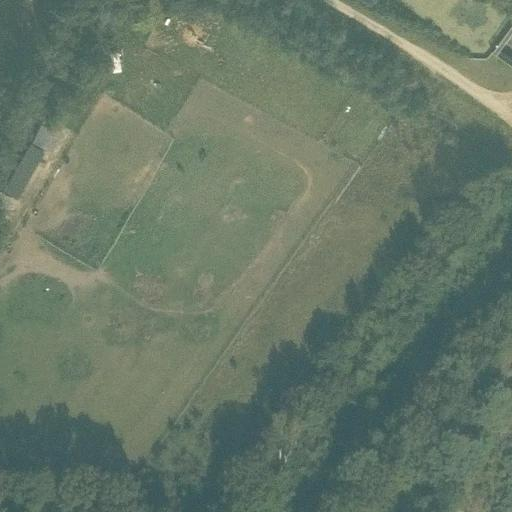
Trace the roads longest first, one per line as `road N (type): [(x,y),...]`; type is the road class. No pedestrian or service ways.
road 1 (track): [(285,511),(443,341),(511,229)]
road 2 (track): [(0,250),(128,19)]
road 3 (track): [(508,102),(328,0)]
